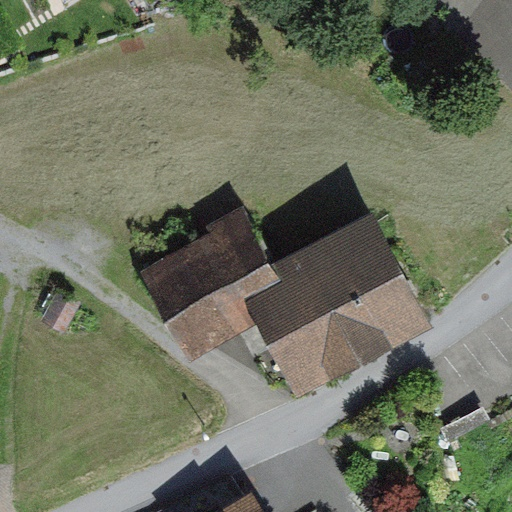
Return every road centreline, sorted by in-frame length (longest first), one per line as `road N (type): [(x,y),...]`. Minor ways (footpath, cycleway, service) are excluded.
road 1 (residential): [(511,280),(479,313),(305,428),(131,511)]
road 2 (track): [(39,246),(4,387),(12,511)]
